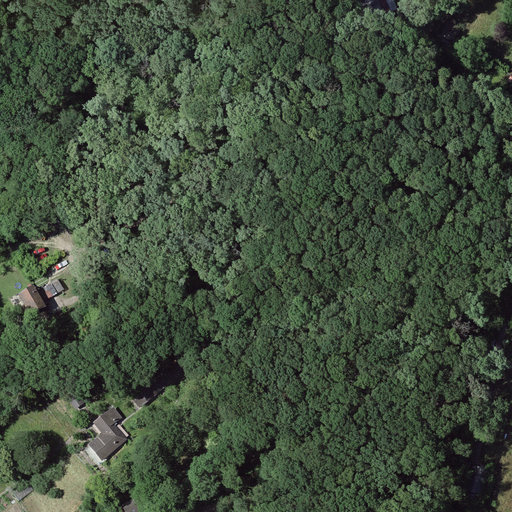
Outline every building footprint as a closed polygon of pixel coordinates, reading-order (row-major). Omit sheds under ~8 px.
[(393,13),(388,0),(358,0),(368,28),(385,20),(393,13)] [(463,26),(450,19),(440,36),(448,51),(463,26)] [(0,163),(16,152),(5,136),(0,139),(0,163)] [(57,279),(39,288),(45,299),(63,289),(57,279)] [(33,284),(18,293),(36,323),(48,316),(42,307),(45,305),(33,284)] [(254,329),(248,334),(253,339),(259,334),(254,329)] [(198,353),(187,342),(181,348),(191,359),(198,353)] [(234,360),(223,349),(205,367),(211,374),(221,363),(226,368),(234,360)] [(182,355),(148,381),(147,379),(127,394),(139,409),(192,368),(182,355)] [(84,404),(76,392),(67,398),(75,411),(84,404)] [(189,393),(182,400),(189,407),(196,401),(189,393)] [(230,408),(223,400),(208,412),(215,421),(230,408)] [(102,435),(88,447),(101,462),(128,441),(115,425),(122,418),(114,408),(93,425),(102,435)] [(487,470),(470,466),(465,491),(482,494),(487,470)] [(480,497),(465,491),(461,500),(476,507),(480,497)] [(141,495),(122,505),(125,511),(147,511),(150,511),(141,495)]
